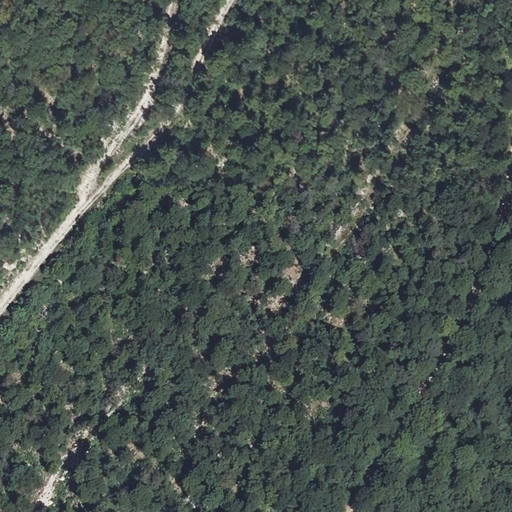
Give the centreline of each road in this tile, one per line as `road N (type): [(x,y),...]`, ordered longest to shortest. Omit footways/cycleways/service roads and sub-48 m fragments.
road 1 (track): [(0,312),(89,201),(173,114),(234,0)]
road 2 (track): [(511,193),(440,373),(352,511)]
road 3 (track): [(89,201),(164,58),(172,0)]
